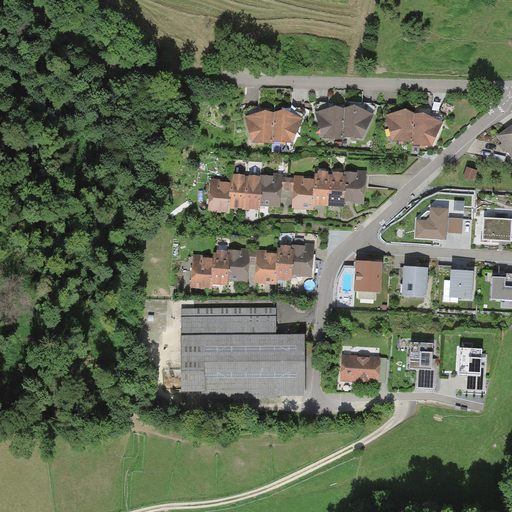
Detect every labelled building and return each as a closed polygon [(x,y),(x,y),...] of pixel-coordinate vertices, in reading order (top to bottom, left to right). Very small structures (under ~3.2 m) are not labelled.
[(324,140),(346,141),(346,108),(317,114),(324,140)] [(346,141),(368,142),(375,115),(346,108),(346,141)] [(252,144),(275,144),(276,112),(247,117),(252,144)] [(275,144),(297,145),(304,119),(276,112),(275,144)] [(395,144),(415,146),(418,115),(389,118),(395,144)] [(415,146),(435,147),(445,124),(418,115),(415,146)] [(511,159),(511,132),(500,140),(511,159)] [(151,167),(150,180),(162,181),(163,168),(151,167)] [(478,173),(467,169),(463,180),(474,184),(478,173)] [(333,173),(332,176),(331,207),(348,208),(348,203),(349,174),(333,173)] [(369,174),(349,174),(348,203),(367,204),(369,174)] [(232,176),(232,184),(231,209),(247,210),(248,177),(232,176)] [(317,176),(316,180),(315,207),(331,207),(332,176),(317,176)] [(264,177),(248,177),(247,210),(263,210),(264,177)] [(284,178),(264,177),(263,210),(283,211),(284,178)] [(316,180),(295,179),(294,210),(315,211),(315,207),(316,180)] [(232,184),(211,183),(210,213),(231,213),(231,209),(232,184)] [(446,211),(432,211),(432,222),(418,222),(417,238),(445,238),(446,211)] [(462,219),(449,218),(448,234),(462,234),(462,219)] [(511,220),(483,219),(482,241),(511,242),(511,220)] [(278,247),(278,253),(278,281),(296,281),(296,278),(296,247),(278,247)] [(315,247),(296,247),(296,278),(315,278),(315,247)] [(215,252),(215,259),(214,286),(231,287),(231,283),(231,252),(215,252)] [(250,253),(231,252),(231,283),(250,284),(250,253)] [(278,253),(257,253),(257,285),(278,285),(278,281),(278,253)] [(215,259),(193,259),(193,289),(214,289),(214,286),(215,259)] [(379,265),(357,264),(355,290),(377,292),(379,265)] [(426,270),(405,269),(404,294),(424,296),(426,270)] [(473,274),(452,273),(451,297),(472,297),(473,274)] [(504,279),(492,278),(491,300),(511,301),(511,287),(503,287),(504,279)] [(279,336),(279,311),(180,311),(181,395),(305,396),(305,336),(279,336)] [(433,345),(411,343),(410,369),(418,370),(432,370),(432,368),(433,359),(433,353),(433,345)] [(482,350),(460,349),(458,375),(467,375),(481,376),(481,373),(482,365),(482,359),(482,350)] [(380,358),(342,357),(341,382),(355,383),(355,385),(361,386),(371,386),(371,384),(379,384),(379,383),(380,358)] [(436,359),(433,359),(432,370),(418,370),(417,384),(434,385),(436,359)] [(484,365),(482,365),(481,376),(467,375),(466,390),(483,391),(484,365)]
